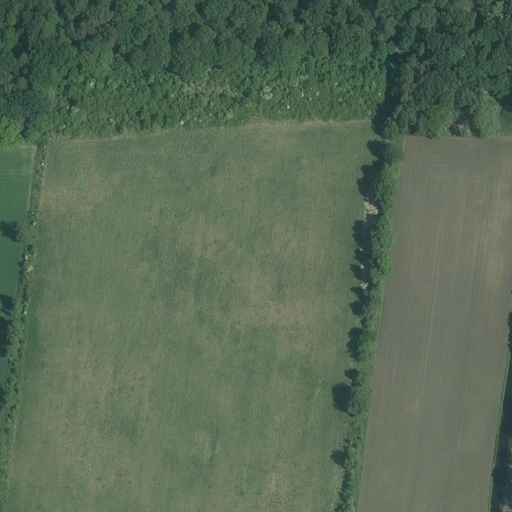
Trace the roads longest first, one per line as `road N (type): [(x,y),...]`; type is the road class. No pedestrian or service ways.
road 1 (track): [(404,44),(132,50),(0,31)]
road 2 (track): [(458,96),(400,110),(404,44)]
